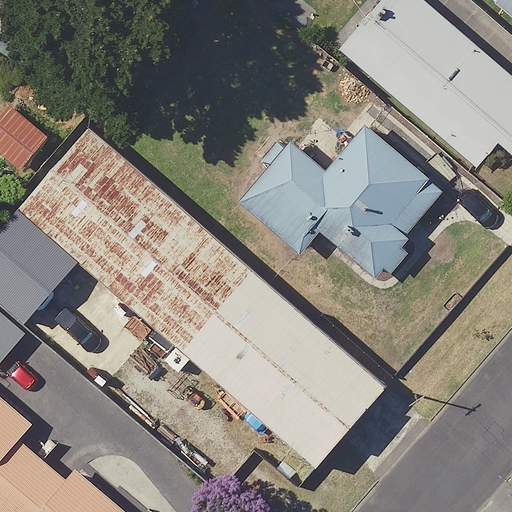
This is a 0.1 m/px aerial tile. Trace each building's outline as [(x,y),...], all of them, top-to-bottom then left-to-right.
[(511,71),(428,0),(385,0),(342,50),(482,170),(504,145),(511,151),(511,71)] [(511,0),(495,0),(511,14),(511,0)] [(50,138),(11,105),(0,118),(0,148),(24,168),(50,138)] [(330,170),(294,140),(242,202),(306,255),(326,230),(381,276),(453,191),(371,122),(330,170)] [(96,131),(25,211),(85,263),(320,466),(390,385),(96,131)] [(85,263),(25,211),(0,240),(0,297),(31,324),(85,263)] [(0,368),(31,333),(0,306),(0,368)] [(39,424),(0,390),(0,511),(133,511),(80,466),(69,479),(25,440),(39,424)]
